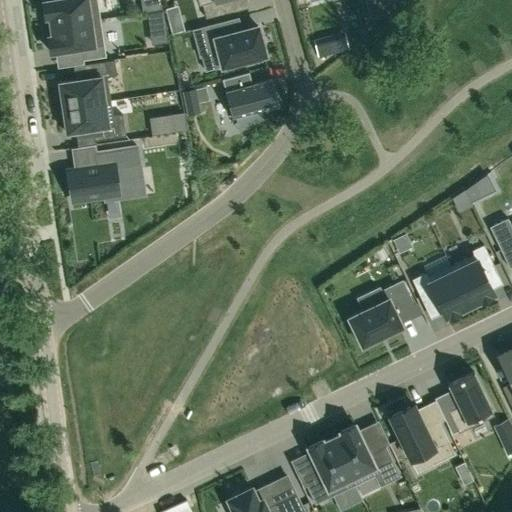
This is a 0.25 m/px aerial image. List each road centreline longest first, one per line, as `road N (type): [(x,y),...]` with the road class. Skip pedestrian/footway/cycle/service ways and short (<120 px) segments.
road 1 (residential): [(39,333),(230,197),(282,143),(300,96),(285,0)]
road 2 (residential): [(104,511),(511,322)]
road 3 (tertiary): [(39,333),(0,58)]
road 4 (tertiary): [(66,511),(39,333)]
